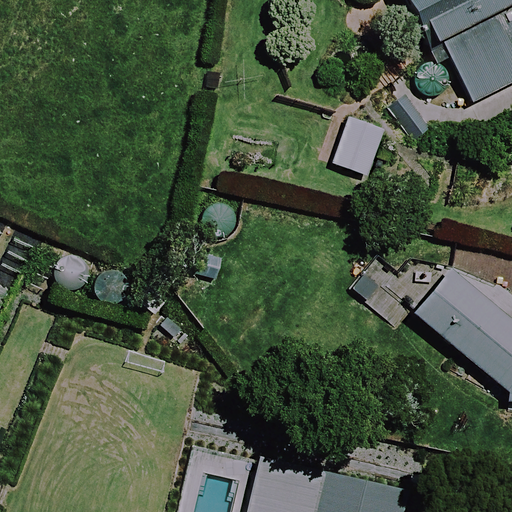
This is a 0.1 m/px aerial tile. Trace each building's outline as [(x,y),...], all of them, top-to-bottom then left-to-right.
[(511,0),(398,0),(409,20),(415,31),(425,50),(435,45),(450,74),(467,108),(511,84),(511,0)] [(379,136),(344,123),(328,168),(363,181),(379,136)] [(195,222),(196,226),(199,235),(201,237),(204,240),(207,242),(211,243),(215,244),(219,244),(223,244),(227,243),(231,241),(234,238),(236,235),(239,232),(240,228),(241,224),(241,220),(241,216),(239,213),(238,209),(235,206),(232,203),(229,201),(225,199),(221,198),(217,198),(213,199),(209,200),(206,202),(203,204),(200,207),(198,211),(196,214),(195,218),(195,222)] [(37,275),(37,280),(41,288),(43,290),(46,293),(49,295),(53,297),(57,297),(61,298),(65,297),(69,296),(72,294),(75,292),(78,289),(80,285),(82,282),(83,278),(83,274),(82,270),(81,266),(79,262),(77,259),(74,256),(70,254),(67,253),(63,252),(59,252),(55,252),(51,253),(47,255),(44,257),(41,260),(39,264),(38,268),(37,271),(37,275)] [(89,293),(89,297),(93,305),(95,307),(98,310),(101,312),(105,314),(109,314),(113,315),(117,314),(121,313),(124,311),(128,309),(130,306),(132,302),(134,299),(135,295),(135,291),(135,287),(133,283),(132,279),(129,276),(126,273),(123,271),(119,270),(115,269),(111,269),(107,269),(103,270),(100,272),(96,275),(94,277),(92,281),(90,285),(89,289),(89,293)] [(511,328),(443,273),(407,317),(502,395),(504,405),(511,405),(511,328)]
